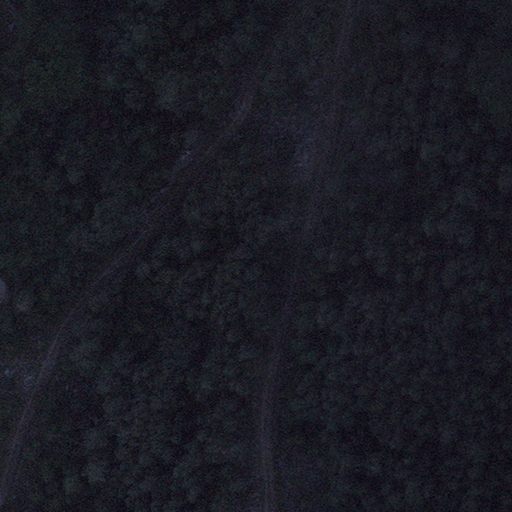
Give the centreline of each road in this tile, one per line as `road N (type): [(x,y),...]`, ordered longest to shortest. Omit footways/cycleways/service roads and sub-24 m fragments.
road 1 (track): [(0,494),(68,321),(244,117),(304,0)]
road 2 (track): [(353,0),(329,134),(275,344),(263,430),(267,511)]
